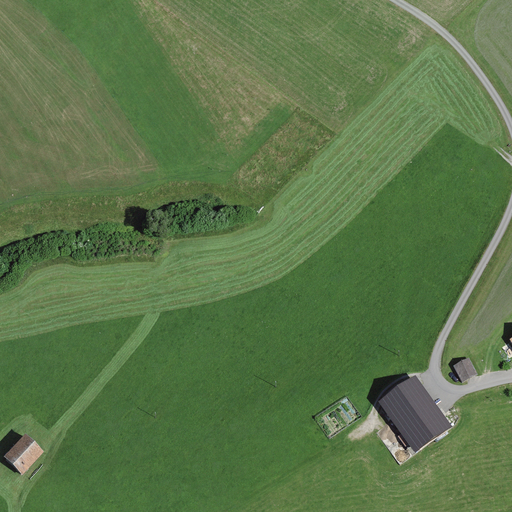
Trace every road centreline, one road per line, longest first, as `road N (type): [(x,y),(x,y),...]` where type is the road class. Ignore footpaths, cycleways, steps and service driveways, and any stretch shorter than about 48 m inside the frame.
road 1 (unclassified): [(511,379),(460,390),(434,369),(440,341),(511,204)]
road 2 (unclassified): [(511,128),(463,52),(395,0)]
